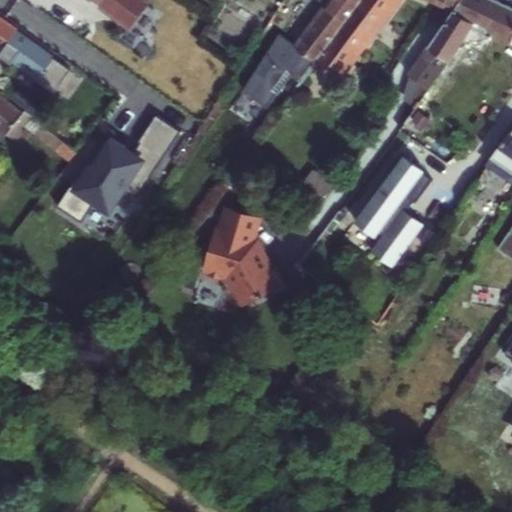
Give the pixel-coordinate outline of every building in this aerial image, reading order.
[(89,0),(137,37),(155,10),(141,0),(89,0)] [(316,0),(274,57),(293,71),(304,57),(347,0),(316,0)] [(347,0),(304,57),(332,77),(387,0),(347,0)] [(511,5),(501,0),(449,0),(419,41),(440,55),(463,23),(481,31),(484,25),(504,33),(511,17),(511,5)] [(155,10),(137,37),(172,63),(188,35),(155,10)] [(0,17),(0,39),(10,25),(0,17)] [(49,51),(10,25),(0,39),(0,46),(36,71),(49,51)] [(440,55),(419,41),(417,62),(429,71),(440,55)] [(274,57),(256,82),(275,94),(293,71),(274,57)] [(0,75),(0,88),(3,91),(10,83),(0,75)] [(0,96),(0,125),(10,134),(28,112),(18,103),(14,107),(0,96)] [(127,190),(137,197),(180,131),(156,116),(134,150),(112,136),(93,164),(90,162),(73,187),(72,186),(58,206),(81,221),(93,203),(111,215),(127,190)] [(35,117),(28,126),(62,154),(69,145),(35,117)] [(511,120),(502,136),(511,141),(511,120)] [(497,143),(511,152),(511,141),(502,136),(497,143)] [(357,220),(377,235),(380,231),(385,235),(373,251),(394,267),(425,225),(409,212),(433,180),(424,173),(426,170),(406,155),(357,220)] [(287,283),(275,260),(270,264),(256,238),(250,236),(258,211),(228,201),(220,227),(214,225),(203,261),(209,263),(207,267),(221,272),(222,267),(228,269),(244,298),(268,286),(271,291),(287,283)] [(511,219),(501,236),(511,243),(511,219)] [(511,334),(501,351),(511,358),(511,334)]
